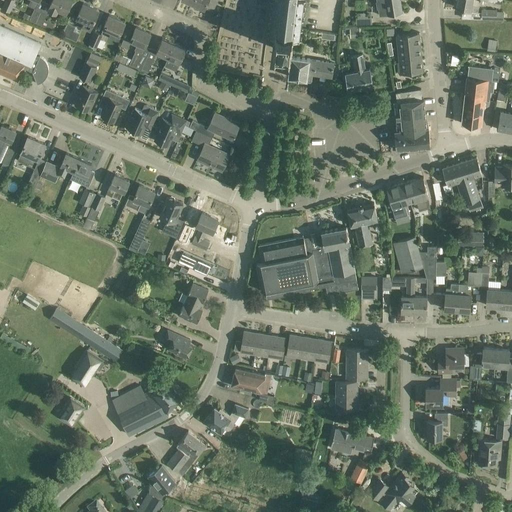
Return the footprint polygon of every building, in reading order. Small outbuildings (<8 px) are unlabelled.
[(6,0),(3,9),(10,12),(14,0),(6,0)] [(30,0),(28,6),(34,8),(35,9),(39,0),(30,0)] [(50,7),(49,10),(57,14),(58,10),(67,14),(67,12),(71,14),(77,2),(72,0),(52,0),(51,4),(50,6),(50,7)] [(194,0),(193,4),(205,9),(206,6),(213,10),(217,0),(194,0)] [(271,0),(267,35),(277,36),(276,45),(273,47),(274,49),(277,46),(289,48),(292,51),(293,49),(291,47),(291,42),(296,42),(297,39),(301,39),(306,0),(271,0)] [(399,0),(376,0),(377,2),(376,2),(377,9),(378,9),(379,15),(402,12),(399,0)] [(455,0),(455,5),(456,7),(457,7),(457,8),(478,12),(479,5),(482,5),(482,1),(501,4),(502,0),(455,0)] [(83,3),(79,12),(77,17),(85,21),(82,27),(90,31),(96,18),(99,10),(83,3)] [(497,9),(481,9),(481,18),(503,19),(504,11),(497,11),(497,9)] [(40,13),(34,10),(29,20),(35,23),(40,13)] [(45,19),(47,14),(41,11),(40,13),(35,23),(51,30),(54,24),(45,19)] [(109,15),(105,24),(103,28),(111,32),(109,38),(116,41),(119,35),(120,35),(125,22),(109,15)] [(372,24),(371,17),(356,19),(357,26),(372,24)] [(75,26),(68,23),(62,35),(70,39),(75,26)] [(0,25),(0,71),(18,79),(23,68),(29,70),(30,69),(33,70),(33,72),(37,84),(41,82),(45,79),(47,76),(48,71),(48,68),(48,65),(46,62),(43,58),(40,56),(36,54),(41,43),(0,25)] [(141,70),(146,59),(140,56),(144,46),(145,47),(151,33),(136,26),(131,38),(125,35),(121,45),(128,48),(131,41),(137,43),(135,50),(136,50),(131,59),(117,53),(114,59),(124,64),(125,63),(141,70)] [(102,35),(95,32),(90,44),(97,47),(102,35)] [(423,72),(419,32),(397,35),(401,74),(423,72)] [(168,58),(174,43),(162,38),(157,51),(151,48),(146,59),(141,70),(140,71),(147,74),(153,62),(152,62),(156,53),(168,58)] [(497,50),(498,40),(489,39),(488,50),(497,50)] [(186,49),(174,43),(168,58),(165,65),(176,70),(180,63),(186,49)] [(91,52),(87,62),(93,65),(97,67),(101,57),(91,52)] [(365,69),(362,54),(353,56),(356,71),(346,73),(349,90),(373,85),(370,68),(365,69)] [(309,81),(310,81),(311,81),(312,80),(312,74),(332,77),(334,63),(291,56),(289,77),(307,80),(308,81),(309,81)] [(91,81),(97,67),(93,65),(87,62),(86,62),(80,77),(91,81)] [(493,68),(468,65),(468,66),(470,66),(469,77),(467,77),(461,123),(481,125),(483,110),(484,110),(485,100),(489,100),(490,92),(493,92),(494,81),(492,81),(493,68)] [(161,72),(158,79),(162,81),(169,84),(171,84),(181,89),(184,82),(161,72)] [(497,104),(504,105),(507,83),(500,82),(497,104)] [(90,111),(98,92),(84,85),(75,105),(90,111)] [(129,99),(106,89),(100,101),(106,104),(101,116),(114,122),(121,107),(125,109),(129,99)] [(410,148),(431,146),(429,128),(427,128),(424,99),(422,99),(421,89),(396,93),(397,102),(394,102),(395,115),(393,115),(394,119),(395,119),(397,131),(395,131),(396,139),(394,139),(395,148),(396,148),(397,149),(398,149),(398,151),(410,150),(410,148)] [(191,92),(187,99),(195,103),(198,95),(191,92)] [(142,134),(145,127),(151,130),(160,111),(146,105),(143,106),(141,111),(135,108),(127,127),(131,129),(130,130),(132,131),(133,132),(135,133),(137,133),(138,132),(142,134)] [(511,113),(500,111),(497,129),(511,132),(511,113)] [(192,123),(187,121),(185,125),(197,130),(212,137),(215,131),(233,139),(234,135),(235,136),(236,134),(235,134),(240,123),(215,112),(208,127),(193,120),(192,123)] [(185,125),(187,121),(172,114),(169,121),(163,118),(156,131),(158,132),(155,140),(168,145),(175,130),(181,133),(185,125)] [(2,125),(0,129),(0,154),(3,147),(4,144),(9,146),(11,141),(12,141),(16,131),(17,128),(10,125),(9,128),(2,125)] [(212,137),(197,130),(192,140),(202,145),(203,143),(205,144),(198,158),(214,165),(214,167),(222,170),(229,154),(209,145),(212,137)] [(28,136),(24,145),(21,152),(22,152),(18,160),(35,168),(39,159),(46,144),(28,136)] [(8,147),(1,161),(8,164),(15,150),(8,147)] [(74,171),(80,159),(67,153),(60,167),(47,161),(41,174),(55,180),(59,173),(65,175),(68,168),(74,171)] [(477,157),(443,167),(446,177),(448,183),(449,184),(450,184),(461,181),(469,208),(470,211),(475,209),(483,207),(473,177),(482,174),(477,157)] [(92,164),(80,159),(74,171),(72,177),(88,184),(94,171),(90,169),(92,164)] [(511,185),(511,164),(503,164),(503,167),(495,167),(495,181),(488,180),(488,196),(495,196),(495,182),(503,182),(502,185),(511,185)] [(33,171),(28,183),(35,186),(40,174),(33,171)] [(115,174),(111,183),(106,194),(120,199),(123,191),(125,192),(130,180),(115,174)] [(424,177),(401,183),(407,203),(416,201),(419,210),(430,207),(429,197),(424,177)] [(407,203),(401,183),(386,188),(395,217),(410,213),(407,203)] [(139,185),(135,194),(134,198),(141,201),(138,209),(145,213),(149,205),(155,192),(139,185)] [(93,201),(97,194),(85,189),(80,202),(88,206),(91,200),(93,201)] [(97,194),(93,201),(91,206),(83,227),(86,229),(87,227),(91,229),(105,197),(97,194)] [(170,197),(169,198),(167,197),(163,206),(164,207),(160,215),(168,219),(162,231),(177,237),(183,223),(176,220),(183,204),(175,200),(175,199),(175,198),(172,196),(170,197)] [(378,220),(376,212),(374,203),(348,208),(352,226),(355,225),(360,246),(373,243),(368,222),(378,220)] [(202,212),(198,221),(197,225),(201,227),(197,236),(196,235),(192,242),(206,248),(209,241),(203,238),(207,229),(213,232),(218,219),(202,212)] [(151,221),(143,217),(129,248),(137,251),(151,221)] [(303,237),(313,289),(332,285),(333,293),(358,289),(347,227),(322,231),(322,234),(304,237),(304,236),(303,237)] [(483,245),(483,232),(459,232),(459,245),(483,245)] [(312,289),(313,289),(303,237),(259,245),(262,262),(257,263),(262,291),(265,291),(267,299),(312,290),(312,289)] [(415,237),(394,243),(402,272),(423,266),(424,266),(420,251),(415,237)] [(427,251),(420,251),(424,266),(423,266),(426,277),(433,278),(436,278),(436,275),(436,261),(436,246),(427,246),(427,251)] [(210,264),(182,251),(179,259),(206,271),(210,264)] [(446,261),(436,261),(436,275),(446,276),(446,261)] [(482,268),(480,286),(488,286),(490,267),(482,266),(482,268)] [(480,286),(482,268),(477,267),(476,272),(474,272),(473,285),(480,286)] [(377,289),(377,277),(362,277),(362,289),(377,289)] [(391,290),(391,286),(391,277),(383,277),(383,290),(391,290)] [(415,277),(401,277),(401,281),(407,282),(406,296),(402,296),(401,311),(414,312),(414,296),(415,282),(415,277)] [(415,277),(415,282),(427,282),(426,293),(433,293),(433,278),(426,277),(415,277)] [(208,290),(192,283),(178,315),(191,321),(191,320),(197,323),(202,310),(199,308),(202,302),(203,302),(208,290)] [(457,310),(459,284),(451,283),(450,288),(446,287),(444,309),(457,310)] [(459,284),(457,310),(469,311),(471,290),(466,289),(467,284),(459,284)] [(499,306),(501,289),(487,288),(486,305),(499,306)] [(511,290),(501,289),(499,306),(511,307),(511,290)] [(24,301),(36,309),(41,300),(29,293),(24,301)] [(427,296),(414,296),(414,312),(427,312),(427,296)] [(122,350),(85,325),(57,307),(50,318),(115,361),(122,350)] [(189,339),(181,335),(168,329),(166,334),(173,338),(168,348),(175,351),(174,353),(185,357),(185,355),(188,356),(193,345),(187,343),(189,339)] [(241,352),(255,354),(258,333),(244,331),(241,352)] [(268,356),(272,335),(258,333),(255,354),(268,356)] [(301,357),(304,336),(290,334),(287,355),(301,357)] [(286,337),(272,335),(268,356),(282,358),(286,337)] [(314,360),(318,339),(304,336),(301,357),(314,360)] [(332,341),(318,339),(314,360),(328,362),(332,341)] [(463,348),(452,348),(446,348),(447,359),(439,359),(439,372),(452,372),(451,368),(458,367),(458,365),(469,364),(468,354),(464,354),(463,348)] [(495,365),(496,349),(483,348),(482,364),(495,365)] [(346,363),(368,363),(368,349),(347,349),(346,363)] [(509,350),(496,349),(495,365),(508,366),(509,350)] [(78,369),(73,376),(85,384),(91,374),(93,375),(103,360),(87,350),(76,368),(78,369)] [(290,376),(292,367),(279,363),(276,372),(290,376)] [(368,363),(346,363),(346,377),(368,377),(368,363)] [(482,366),(475,365),(474,379),(481,380),(482,366)] [(265,375),(236,368),(231,385),(260,393),(265,375)] [(456,379),(456,378),(441,378),(441,387),(427,387),(426,404),(442,404),(443,394),(456,394),(456,387),(456,379)] [(168,380),(161,386),(151,394),(146,397),(140,386),(112,400),(129,434),(168,415),(166,411),(182,397),(168,380)] [(336,381),(336,395),(357,395),(358,381),(336,381)] [(357,409),(357,395),(336,395),(336,409),(357,409)] [(84,406),(70,397),(59,415),(73,424),(84,406)] [(219,410),(214,408),(211,412),(203,421),(212,429),(214,427),(221,432),(224,428),(227,430),(230,429),(240,415),(246,417),(249,408),(235,403),(232,412),(231,415),(220,408),(219,410)] [(448,413),(445,412),(435,412),(435,420),(428,420),(428,429),(425,429),(424,440),(436,440),(436,437),(442,437),(442,425),(448,425),(448,413)] [(498,412),(498,423),(497,437),(508,438),(510,413),(498,412)] [(475,418),(474,431),(483,432),(483,418),(475,418)] [(374,437),(335,428),(330,448),(343,451),(344,445),(371,451),(374,437)] [(179,448),(167,464),(175,470),(178,472),(181,476),(183,471),(187,472),(188,468),(198,455),(194,452),(202,442),(202,441),(196,437),(188,430),(176,446),(179,448)] [(500,439),(478,437),(476,457),(479,457),(479,463),(496,464),(497,458),(499,458),(500,439)] [(295,447),(294,456),(310,459),(311,450),(295,447)] [(371,463),(360,458),(350,478),(361,483),(371,463)] [(154,491),(162,497),(164,495),(164,493),(163,492),(175,482),(161,465),(149,475),(155,483),(153,485),(153,486),(154,489),(154,491)] [(409,478),(402,472),(390,487),(380,479),(369,492),(378,499),(384,491),(387,494),(380,502),(390,510),(397,501),(397,502),(401,497),(408,503),(419,489),(408,480),(409,478)] [(161,499),(162,497),(154,491),(154,492),(152,494),(154,495),(143,511),(156,511),(164,500),(161,499)] [(316,508),(317,501),(302,497),(299,510),(305,511),(306,505),(316,508)] [(103,511),(97,503),(87,511),(88,511),(103,511)]
